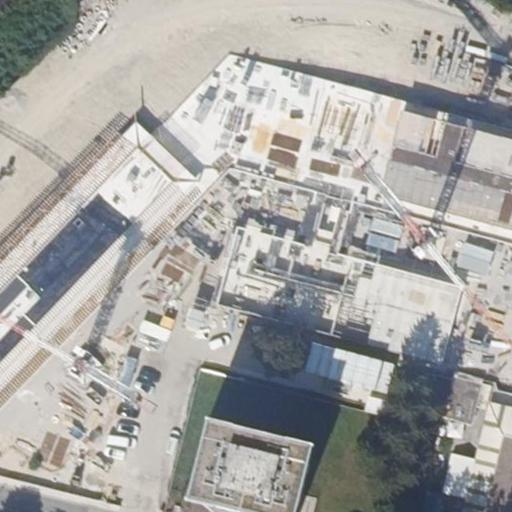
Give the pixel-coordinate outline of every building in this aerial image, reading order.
[(138,96),(0,238),(0,407),(230,167),(310,188),(356,201),(511,241),(511,122),(233,49),(164,121),(138,96)] [(297,239),(238,222),(214,306),(406,361),(437,369),(461,285),(344,252),(356,201),(310,188),(297,239)] [(480,384),(454,376),(444,419),(471,427),(480,384)] [(297,511),(314,445),(207,418),(185,502),(227,511),(297,511)] [(511,511),(511,437),(502,435),(482,511),(511,511)] [(444,496),(469,498),(472,455),(447,453),(444,496)]
